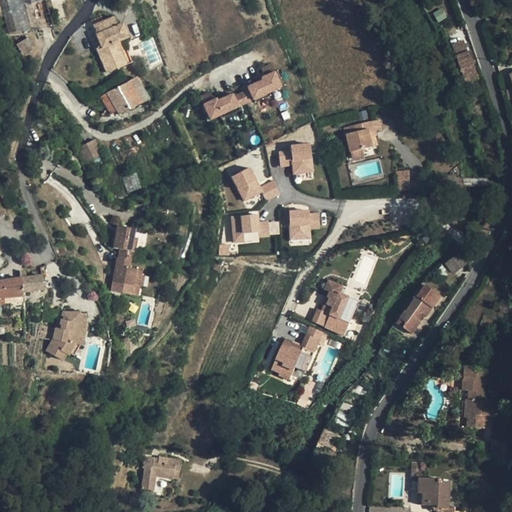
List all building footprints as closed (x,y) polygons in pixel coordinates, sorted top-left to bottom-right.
[(45,0),(0,0),(0,4),(9,33),(54,29),(45,0)] [(97,48),(107,73),(127,64),(118,42),(123,40),(129,37),(123,23),(118,25),(114,16),(104,21),(105,24),(94,28),(102,46),(97,48)] [(17,42),(21,54),(33,50),(29,38),(17,42)] [(118,42),(127,64),(132,62),(123,40),(118,42)] [(465,40),(452,45),(466,84),(479,79),(470,51),(469,52),(465,40)] [(211,121),(281,87),(269,63),(259,67),(264,77),(239,90),(215,101),(210,91),(199,97),(211,121)] [(137,77),(128,82),(140,103),(150,99),(137,77)] [(128,82),(107,93),(117,110),(119,114),(140,103),(128,82)] [(100,97),(111,114),(117,110),(107,93),(100,97)] [(356,132),(347,134),(351,152),(361,150),(373,147),(371,137),(369,129),(372,129),(381,127),(380,119),(367,122),(354,125),(356,132)] [(345,127),(347,134),(356,132),(354,125),(345,127)] [(95,139),(78,147),(86,162),(102,154),(95,139)] [(313,174),(314,147),(295,146),(295,151),(282,151),(282,165),(290,165),(290,160),(294,160),(294,174),(313,174)] [(102,154),(86,162),(93,176),(109,168),(102,154)] [(278,193),(273,180),(260,186),(250,165),(232,173),(242,197),(260,189),(264,198),(278,193)] [(136,173),(122,178),(128,193),(141,188),(136,173)] [(404,177),(397,178),(397,191),(410,190),(410,177),(404,177)] [(411,209),(399,206),(395,220),(407,223),(411,209)] [(307,238),(307,228),(317,228),(317,215),(307,215),(307,211),(289,211),(288,238),(307,238)] [(256,231),(256,236),(267,236),(267,222),(257,222),(258,214),(231,213),(231,238),(241,238),(241,230),(256,231)] [(136,228),(118,225),(113,247),(120,249),(118,257),(131,260),(134,260),(135,251),(132,250),(134,237),(136,228)] [(458,252),(445,263),(454,274),(467,262),(458,252)] [(130,267),(131,260),(118,257),(117,257),(113,281),(119,282),(123,283),(121,293),(138,296),(140,286),(134,284),(135,277),(137,269),(130,267)] [(23,292),(43,289),(42,275),(22,278),(23,292)] [(0,280),(0,297),(23,296),(23,292),(22,278),(0,280)] [(322,313),(317,311),(311,324),(325,330),(331,316),(343,320),(351,299),(338,294),(341,287),(328,282),(324,291),(329,293),(322,313)] [(427,317),(442,296),(425,284),(401,318),(407,322),(404,327),(413,334),(421,322),(418,319),(422,313),(426,316),(427,317)] [(63,312),(60,325),(62,325),(61,329),(56,328),(55,329),(53,339),(52,340),(46,351),(63,361),(67,353),(69,354),(70,353),(75,343),(77,344),(80,330),(80,313),(80,312),(63,312)] [(418,319),(421,322),(426,316),(422,313),(418,319)] [(407,322),(401,318),(398,323),(404,327),(407,322)] [(39,325),(37,336),(52,340),(53,339),(55,329),(39,325)] [(83,346),(86,331),(80,330),(77,344),(81,345),(83,346)] [(285,341),(271,372),(272,371),(291,380),(304,350),(315,355),(320,342),(305,336),(300,347),(285,341)] [(75,343),(70,353),(74,355),(81,345),(77,344),(75,343)] [(483,400),(484,372),(476,372),(477,366),(465,366),(465,380),(463,380),(463,390),(469,390),(469,399),(466,399),(465,418),(468,418),(485,419),(485,424),(493,424),(494,422),(497,422),(497,416),(498,401),(483,400)] [(485,419),(468,418),(468,427),(484,428),(485,424),(485,419)] [(333,449),(339,435),(325,429),(319,443),(333,449)] [(504,459),(507,441),(493,439),(490,457),(493,457),(504,459)] [(180,471),(181,460),(159,457),(159,458),(158,463),(153,463),(154,458),(145,456),(144,468),(145,468),(143,489),(154,490),(156,476),(173,479),(175,470),(180,471)] [(502,466),(504,459),(493,457),(492,464),(502,466)] [(421,463),(411,463),(411,480),(420,480),(421,480),(421,478),(421,463)] [(448,511),(449,509),(450,482),(441,481),(441,479),(426,478),(425,494),(420,494),(419,505),(434,505),(433,511),(437,511),(436,511),(448,511)]
